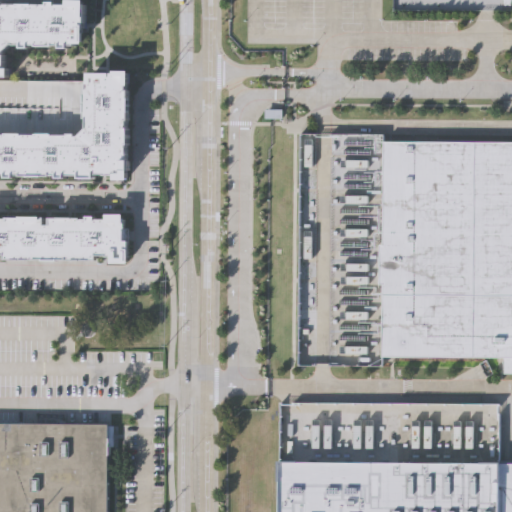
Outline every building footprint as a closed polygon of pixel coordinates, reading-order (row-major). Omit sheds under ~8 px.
[(0,0),(68,2),(68,0),(81,0),(82,3),(84,3),(84,26),(80,26),(80,39),(74,39),(74,43),(67,43),(67,46),(58,46),(59,43),(28,43),(28,45),(20,45),(20,43),(11,43),(3,50),(4,67),(7,67),(8,78),(0,77),(0,0)] [(0,130),(57,123),(57,126),(72,125),(72,124),(80,124),(80,127),(83,127),(90,119),(90,109),(89,109),(89,79),(91,79),(91,77),(91,71),(91,63),(119,63),(119,60),(135,59),(134,74),(132,74),(132,80),(133,80),(133,87),(134,87),(134,103),(133,103),(133,111),(132,111),(132,118),(133,118),(133,135),(130,135),(131,144),(132,144),(132,149),(134,149),(134,160),(133,160),(133,170),(119,170),(119,167),(109,167),(108,166),(99,166),(99,169),(83,169),(83,167),(69,167),(69,169),(61,169),(61,167),(0,170),(0,130)] [(0,77),(91,77),(91,79),(89,79),(89,109),(90,109),(90,119),(83,127),(80,127),(80,124),(72,124),(72,125),(57,126),(57,123),(0,130),(0,77)] [(266,115),(271,115),(275,115),(281,115),(283,115),(283,106),(266,106),(266,107),(266,115)] [(511,373),(504,373),(504,369),(504,357),(382,357),(384,285),(380,285),(380,243),(383,243),(384,138),(390,138),(511,138),(511,373)] [(0,217),(106,218),(106,215),(126,215),(126,259),(0,258),(0,217)] [(255,418),(288,418),(288,406),(255,406),(255,418)] [(0,511),(0,422),(110,422),(109,511),(0,511)] [(511,511),(279,511),(280,505),(280,474),(280,458),(373,460),(424,460),(482,460),(482,458),(499,458),(502,458),(502,461),(508,461),(511,461),(511,511)]
